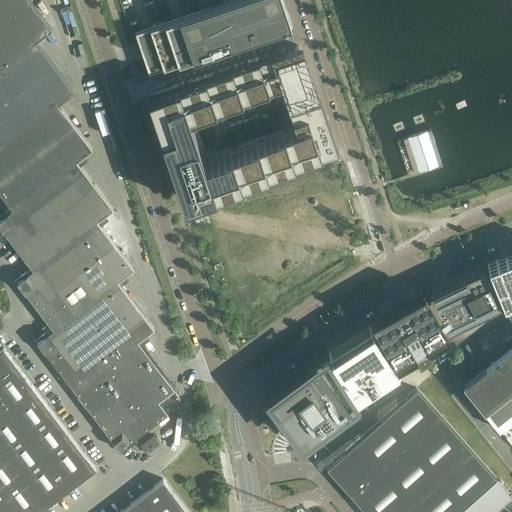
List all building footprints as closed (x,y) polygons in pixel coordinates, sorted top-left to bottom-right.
[(43,35),(49,31),(52,29),(47,22),(29,0),(0,0),(0,67),(35,40),(36,41),(39,38),(43,35)] [(210,0),(212,4),(222,33),(226,44),(226,47),(225,47),(226,49),(292,27),(292,25),(291,25),(288,26),(281,7),(278,0),(210,0)] [(278,0),(281,7),(288,26),(291,25),(281,0),(278,0)] [(204,52),(226,44),(222,33),(212,4),(211,5),(135,30),(148,70),(188,57),(204,52)] [(56,101),(68,92),(72,89),(69,84),(36,41),(35,40),(0,67),(0,143),(56,100),(56,101)] [(185,83),(151,94),(187,200),(334,151),(298,44),(185,83)] [(56,101),(60,105),(64,103),(68,100),(64,95),(56,101)] [(81,158),(90,151),(93,148),(89,144),(60,105),(56,101),(56,100),(0,143),(0,192),(11,207),(13,209),(76,160),(77,160),(81,158)] [(431,130),(397,141),(408,174),(442,163),(431,130)] [(77,160),(80,165),(88,159),(85,155),(81,158),(77,160)] [(101,217),(110,211),(113,208),(109,203),(88,176),(80,165),(77,160),(76,160),(13,209),(11,207),(7,209),(4,212),(5,212),(6,214),(2,217),(1,215),(0,215),(2,217),(0,219),(0,218),(0,225),(3,229),(5,232),(6,233),(31,266),(33,269),(97,220),(101,217)] [(97,220),(101,225),(109,219),(105,214),(101,217),(97,220)] [(121,285),(118,280),(122,277),(126,274),(128,272),(134,268),(131,265),(101,225),(97,220),(33,269),(31,266),(28,269),(25,271),(25,272),(27,274),(23,277),(22,275),(21,275),(22,277),(20,278),(17,281),(26,293),(52,326),(49,329),(45,331),(46,332),(46,331),(47,333),(43,336),(42,335),(42,334),(41,335),(43,337),(41,338),(38,341),(44,349),(47,353),(68,381),(148,320),(144,314),(129,295),(126,291),(121,285)] [(511,253),(506,256),(488,264),(488,265),(510,319),(511,318),(511,253)] [(486,266),(486,264),(457,278),(456,276),(444,282),(431,288),(432,290),(428,292),(429,294),(429,293),(430,293),(436,305),(437,305),(443,318),(448,328),(448,327),(448,328),(449,328),(463,321),(477,315),(493,307),(502,303),(485,266),(486,266)] [(26,293),(17,281),(20,278),(22,277),(21,275),(22,275),(23,277),(27,274),(25,272),(25,271),(14,280),(25,294),(26,293)] [(118,280),(121,285),(129,279),(126,274),(122,277),(118,280)] [(396,361),(396,363),(449,333),(448,332),(448,331),(447,331),(427,296),(428,295),(424,289),(410,297),(386,311),(371,319),(375,325),(375,324),(375,325),(376,325),(396,360),(395,361),(396,361)] [(428,295),(427,296),(447,331),(448,331),(447,330),(446,328),(447,328),(436,305),(430,293),(429,293),(429,294),(428,295)] [(175,388),(168,378),(142,345),(138,340),(142,337),(154,328),(151,323),(148,320),(68,381),(95,416),(110,436),(111,436),(114,440),(115,439),(121,447),(125,444),(127,447),(131,443),(130,441),(162,416),(168,412),(159,400),(175,388)] [(396,360),(376,325),(375,325),(396,361),(395,361),(396,360)] [(353,342),(337,352),(351,373),(365,364),(378,384),(400,370),(372,327),(371,326),(369,327),(371,329),(353,342)] [(371,329),(369,327),(335,349),(336,350),(337,352),(353,342),(371,329)] [(47,353),(44,349),(38,341),(41,338),(43,337),(41,335),(42,334),(42,335),(43,336),(47,333),(46,331),(46,332),(45,331),(34,339),(45,354),(47,353)] [(138,340),(142,345),(150,339),(146,334),(142,337),(138,340)] [(511,343),(504,349),(505,350),(501,353),(500,352),(490,360),(490,361),(491,361),(486,365),(485,364),(462,383),(499,429),(499,428),(500,428),(508,421),(509,421),(511,418),(511,343)] [(307,442),(305,438),(303,439),(299,433),(295,428),(292,424),(286,417),(282,411),(280,412),(279,413),(275,408),(268,398),(291,381),(298,375),(301,373),(302,373),(329,353),(330,352),(326,346),(263,393),(284,421),(286,420),(303,442),(304,441),(306,443),(361,403),(361,402),(316,436),(309,441),(308,442),(307,442)] [(50,408),(4,347),(0,350),(0,391),(27,427),(50,408)] [(334,357),(332,355),(330,352),(329,353),(358,397),(359,396),(358,396),(358,395),(357,396),(357,395),(351,387),(352,386),(352,385),(351,386),(345,377),(345,376),(346,376),(345,375),(344,376),(338,366),(339,366),(339,365),(338,366),(333,358),(333,357),(334,357)] [(376,385),(378,384),(365,364),(351,373),(337,352),(334,353),(332,355),(334,357),(333,357),(333,358),(338,366),(339,365),(339,366),(338,366),(344,376),(345,375),(346,376),(345,376),(345,377),(351,386),(352,385),(352,386),(351,387),(357,395),(357,396),(358,395),(358,396),(359,396),(376,385)] [(361,402),(329,353),(302,373),(301,373),(298,375),(303,381),(299,384),(295,387),(291,381),(268,398),(275,408),(279,413),(280,412),(282,411),(286,417),(292,424),(295,428),(299,433),(303,439),(305,438),(307,442),(308,442),(309,441),(316,436),(361,402)] [(433,361),(428,365),(434,372),(439,369),(437,366),(435,364),(433,361)] [(291,381),(295,387),(303,381),(298,375),(291,381)] [(416,387),(336,459),(327,467),(356,500),(357,501),(362,507),(366,511),(456,511),(496,477),(416,387)] [(72,486),(27,427),(0,391),(0,446),(4,443),(50,502),(72,486)] [(95,467),(50,408),(27,427),(72,486),(95,467)] [(500,428),(499,428),(505,435),(511,444),(511,418),(509,421),(508,421),(500,428)] [(146,452),(158,443),(159,442),(153,434),(140,444),(146,452)] [(37,511),(50,502),(4,443),(0,446),(0,488),(18,511),(37,511)] [(511,494),(496,477),(456,511),(501,511),(511,503),(511,494)] [(188,511),(163,478),(118,511),(188,511)] [(0,511),(18,511),(0,488),(0,511)]
